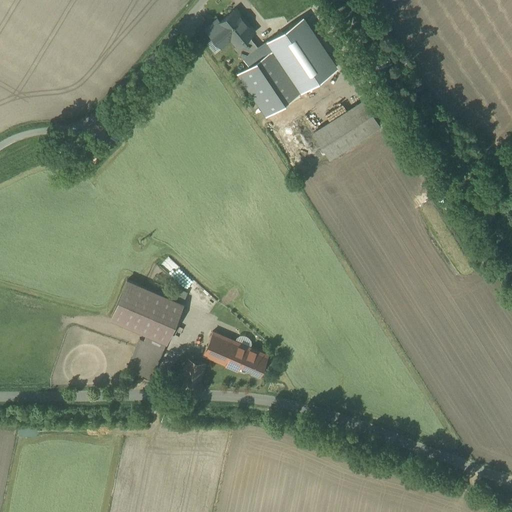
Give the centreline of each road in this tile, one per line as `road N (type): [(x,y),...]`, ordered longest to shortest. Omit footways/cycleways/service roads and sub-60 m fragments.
road 1 (unclassified): [(511,482),(291,406),(238,398),(0,398)]
road 2 (unclassified): [(0,147),(96,116),(201,0)]
